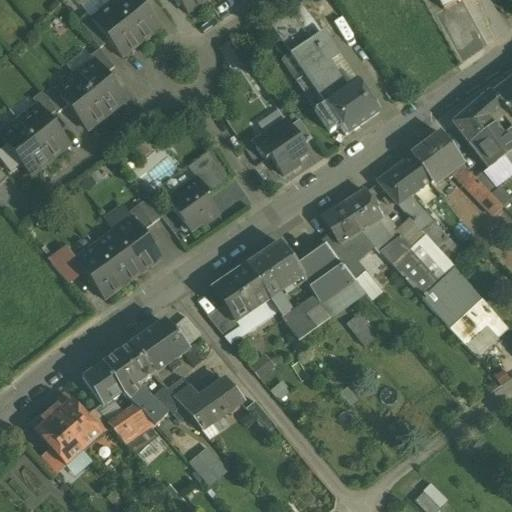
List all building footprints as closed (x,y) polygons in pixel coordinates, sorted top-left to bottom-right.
[(159,30),(135,0),(115,0),(109,5),(141,45),(159,30)] [(205,0),(176,0),(187,16),(207,3),(205,0)] [(436,0),(443,12),(460,2),(459,0),(436,0)] [(141,45),(109,5),(90,20),(108,44),(122,60),(141,45)] [(323,38),(301,6),(270,27),(290,56),(311,42),(313,45),(323,38)] [(90,20),(86,15),(77,23),(99,51),(108,44),(90,20)] [(337,58),(323,38),(313,45),(327,65),(337,58)] [(313,45),(311,42),(290,56),(324,106),(344,91),(327,65),(313,45)] [(99,51),(89,58),(93,63),(104,77),(114,69),(99,51)] [(104,77),(93,63),(74,78),(106,117),(125,103),(104,77)] [(106,117),(74,78),(55,92),(67,107),(87,132),(106,117)] [(511,79),(494,95),(504,107),(511,116),(511,79)] [(324,106),(315,112),(329,134),(339,127),(345,137),(377,115),(356,84),(344,91),(324,106)] [(55,92),(53,89),(43,96),(58,115),(67,107),(55,92)] [(491,91),(475,105),(488,121),(504,107),(494,95),(491,91)] [(55,112),(41,94),(32,101),(36,108),(46,120),(55,112)] [(475,105),(451,125),(469,147),(493,126),(488,121),(475,105)] [(46,120),(36,108),(18,122),(49,162),(68,147),(46,120)] [(49,162),(18,122),(0,136),(0,138),(31,177),(49,162)] [(285,122),(252,144),(265,162),(270,159),(283,178),(290,174),(287,170),(307,156),(302,147),(289,128),(285,122)] [(312,141),(299,122),(289,128),(302,147),(312,141)] [(469,147),(468,148),(488,172),(511,151),(511,138),(509,135),(504,139),(493,126),(469,147)] [(439,134),(410,156),(412,159),(430,183),(431,185),(449,172),(459,164),(461,163),(439,134)] [(209,154),(187,169),(195,180),(208,197),(229,182),(209,154)] [(412,159),(378,184),(396,207),(409,198),(430,183),(412,159)] [(474,180),(459,164),(449,172),(492,219),(502,210),(490,198),(474,180)] [(499,190),(482,172),(474,180),(490,198),(499,190)] [(195,180),(166,202),(190,235),(200,227),(202,230),(218,218),(205,199),(208,197),(195,180)] [(364,193),(343,206),(360,234),(377,223),(382,220),(364,193)] [(433,224),(409,198),(396,207),(410,224),(420,235),(433,224)] [(161,219),(147,200),(137,207),(152,226),(161,219)] [(360,234),(343,206),(321,220),(332,237),(339,247),(350,241),(360,234)] [(152,226),(137,207),(128,214),(131,219),(142,233),(152,226)] [(142,233),(131,219),(112,233),(142,274),(161,260),(142,233)] [(377,223),(360,234),(373,249),(378,254),(392,243),(377,223)] [(420,235),(410,224),(399,233),(402,236),(392,243),(378,254),(448,330),(475,305),(476,304),(450,275),(452,271),(420,235)] [(465,260),(433,224),(420,235),(452,271),(465,260)] [(142,274),(112,233),(93,247),(124,288),(134,280),(133,279),(140,273),(141,275),(142,274)] [(373,249),(360,234),(350,241),(354,247),(346,252),(353,261),(357,257),(359,260),(373,249)] [(339,247),(332,237),(323,243),(335,260),(345,252),(346,252),(354,247),(350,241),(339,247)] [(335,260),(323,243),(293,264),(302,278),(300,279),(321,308),(343,292),(352,285),(345,274),(335,260)] [(279,244),(245,268),(268,302),(276,296),(300,279),(302,278),(293,264),(279,244)] [(124,288),(93,247),(74,261),(104,302),(124,288)] [(346,252),(345,252),(335,260),(345,274),(356,265),(353,261),(346,252)] [(356,265),(345,274),(352,285),(365,275),(356,265)] [(245,268),(213,291),(224,307),(236,324),(268,302),(245,268)] [(352,285),(343,292),(352,305),(364,296),(352,285)] [(289,314),(276,296),(268,302),(281,320),(289,314)] [(475,305),(448,330),(477,361),(497,343),(484,328),(490,322),(475,305)] [(224,307),(207,318),(223,340),(239,328),(236,324),(224,307)] [(320,308),(296,325),(289,314),(281,320),(298,343),(330,321),(320,308)] [(201,337),(185,319),(170,331),(186,350),(201,337)] [(164,323),(128,348),(152,377),(153,378),(166,369),(176,362),(183,357),(189,353),(188,352),(186,350),(170,331),(164,323)] [(205,361),(194,346),(188,352),(189,353),(183,357),(193,370),(205,361)] [(152,377),(128,348),(101,366),(122,396),(122,397),(122,398),(133,390),(152,377)] [(176,362),(166,369),(171,375),(180,369),(176,362)] [(259,363),(250,371),(257,380),(267,373),(259,363)] [(122,396),(101,366),(81,380),(102,410),(122,397),(122,396)] [(190,390),(182,380),(165,392),(173,401),(190,390)] [(197,401),(190,390),(173,401),(180,409),(200,433),(242,405),(224,382),(197,401)] [(165,392),(162,388),(151,400),(167,416),(166,417),(169,420),(180,409),(165,392)] [(137,394),(136,393),(135,394),(133,390),(122,398),(133,408),(134,407),(142,415),(150,407),(137,394)] [(156,412),(148,421),(154,429),(166,417),(167,416),(151,400),(141,391),(137,394),(150,407),(156,412)] [(85,420),(71,404),(61,412),(57,408),(49,415),(82,453),(100,438),(85,420)] [(275,429),(254,404),(245,412),(265,436),(275,429)] [(142,415),(134,407),(133,408),(106,426),(135,458),(157,439),(151,433),(154,429),(148,421),(142,415)] [(156,412),(150,407),(142,415),(148,421),(156,412)] [(109,430),(94,413),(85,420),(100,438),(109,430)] [(82,453),(49,415),(41,422),(44,427),(35,435),(50,451),(65,469),(82,453)] [(207,448),(189,466),(212,489),(230,470),(207,448)] [(65,469),(50,451),(40,460),(55,477),(65,469)] [(438,511),(447,503),(431,486),(413,504),(421,511),(438,511)]
